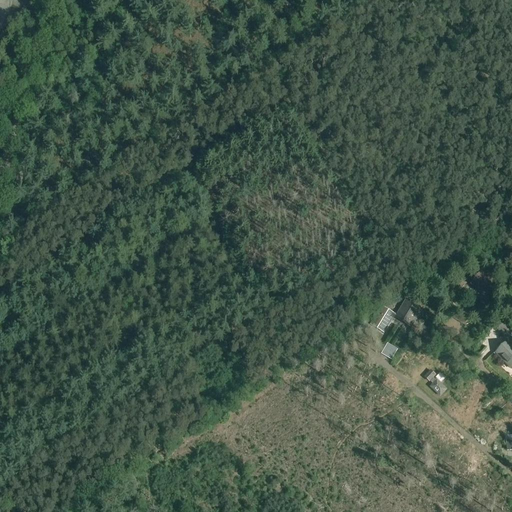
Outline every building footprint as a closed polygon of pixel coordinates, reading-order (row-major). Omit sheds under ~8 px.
[(485,299),(498,285),(482,270),(469,285),(485,299)] [(394,320),(411,329),(421,309),(405,300),(394,320)] [(511,335),(498,321),(493,326),(508,342),(511,345),(511,335)] [(511,367),(511,349),(507,344),(497,354),(511,368),(511,367)] [(430,388),(440,398),(447,390),(437,380),(435,382),(432,379),(435,376),(430,371),(423,378),(428,383),(429,382),(432,386),(430,388)]
